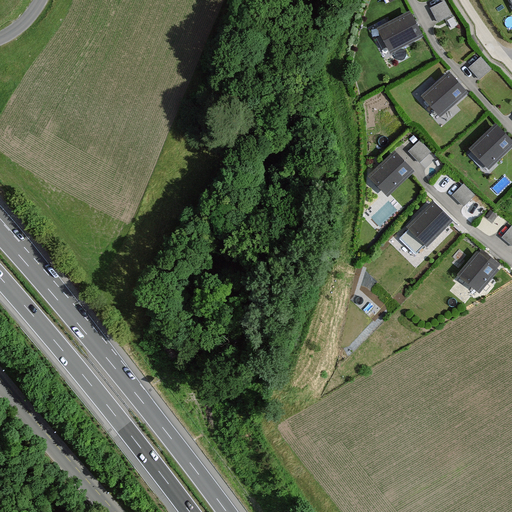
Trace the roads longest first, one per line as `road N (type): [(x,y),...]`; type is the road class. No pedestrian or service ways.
road 1 (motorway): [(227,511),(9,243)]
road 2 (motorway): [(0,278),(189,511)]
road 3 (residential): [(0,384),(108,511)]
